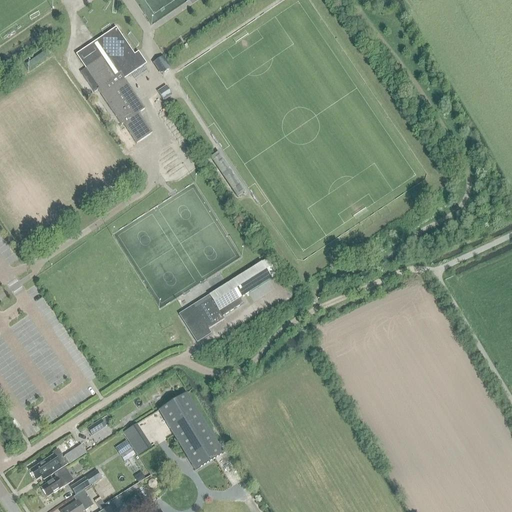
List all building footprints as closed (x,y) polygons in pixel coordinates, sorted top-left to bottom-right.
[(122,124),(136,144),(152,134),(138,114),(144,110),(120,74),(125,71),(129,76),(146,64),(138,52),(133,55),(115,28),(96,41),(75,55),(85,69),(80,72),(94,93),(97,91),(121,126),(122,124)] [(153,62),(162,74),(170,68),(162,57),(153,62)] [(166,88),(158,94),(162,100),(170,95),(166,88)] [(246,190),(222,152),(209,160),(233,198),(246,190)] [(195,309),(186,314),(192,322),(193,321),(197,326),(195,327),(188,331),(196,344),(211,335),(208,330),(224,320),(222,317),(244,304),(241,299),(271,279),(277,276),(267,260),(262,264),(214,294),(209,297),(210,299),(195,309)] [(185,393),(157,410),(174,437),(194,470),(221,453),(185,393)] [(105,428),(101,421),(87,430),(92,437),(105,428)] [(136,425),(122,434),(137,457),(151,449),(136,425)] [(125,442),(118,447),(124,455),(131,450),(125,442)] [(43,481),(57,472),(67,466),(57,451),(52,454),(54,457),(50,459),(49,459),(43,463),(42,463),(35,468),(35,469),(30,472),(35,480),(41,477),(43,481)] [(74,451),(64,458),(69,465),(79,458),(74,451)] [(54,475),(55,478),(47,484),(47,485),(41,489),(46,497),(53,493),(53,494),(72,481),(64,468),(54,475)] [(140,473),(134,478),(137,483),(144,478),(140,473)] [(85,478),(69,488),(74,496),(90,486),(85,478)] [(149,489),(153,490),(156,488),(156,485),(155,482),(151,481),(148,483),(148,486),(149,489)] [(83,511),(93,506),(83,491),(73,498),(76,502),(61,511),(83,511)] [(97,502),(101,510),(106,507),(102,500),(97,502)]
